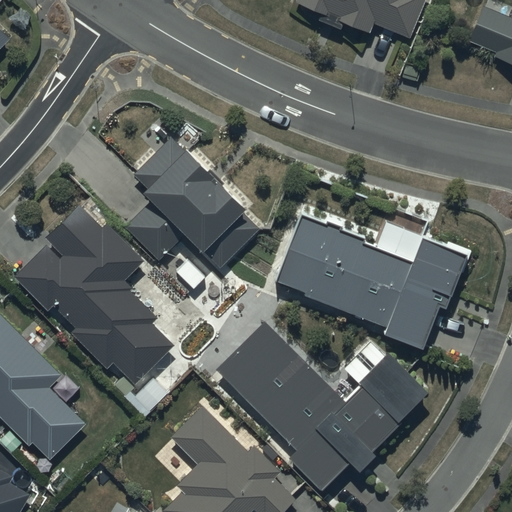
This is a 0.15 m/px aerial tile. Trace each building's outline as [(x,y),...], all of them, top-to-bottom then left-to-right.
[(306,0),(320,5),(317,13),(339,22),(342,16),(368,26),(372,17),(409,32),(421,0),(306,0)] [(511,5),(510,11),(481,0),(468,35),(495,46),(494,50),(511,57),(511,5)] [(0,42),(10,32),(0,22),(0,42)] [(123,220),(158,255),(157,258),(171,272),(172,270),(185,283),(203,265),(190,253),(192,250),(176,236),(184,227),(218,261),(258,221),(237,201),(242,196),(183,137),(179,140),(170,131),(132,168),(142,178),(140,180),(152,192),(123,220)] [(142,254),(105,216),(100,221),(77,198),(45,230),(49,235),(14,270),(48,304),(53,299),(75,321),(71,326),(107,362),(113,356),(125,369),(114,380),(124,390),(135,379),(133,377),(172,338),(150,316),(155,311),(128,284),(130,281),(123,274),(142,254)] [(420,229),(384,215),(375,239),(360,233),(361,229),(338,220),(339,217),(324,211),(323,214),(299,205),(274,273),(305,284),(303,288),(385,318),(383,326),(420,339),(435,296),(444,299),(460,250),(420,229)] [(61,368),(0,307),(0,411),(12,424),(0,435),(0,436),(12,448),(24,436),(29,440),(33,437),(50,453),(85,418),(48,381),(61,368)] [(343,394),(261,313),(214,362),(295,444),(288,452),(319,483),(348,453),(357,462),(374,445),(371,442),(399,414),(397,411),(424,383),(385,344),(381,349),(368,336),(343,362),(359,378),(343,394)] [(246,445),(202,399),(169,430),(195,458),(174,478),(182,487),(164,504),(170,511),(258,511),(260,511),(261,511),(273,511),(293,493),(273,472),(280,465),(270,456),(276,451),(266,440),(260,446),(253,438),(246,445)] [(0,511),(15,511),(29,488),(9,477),(13,469),(0,462),(0,511)] [(146,511),(129,503),(124,511),(146,511)]
